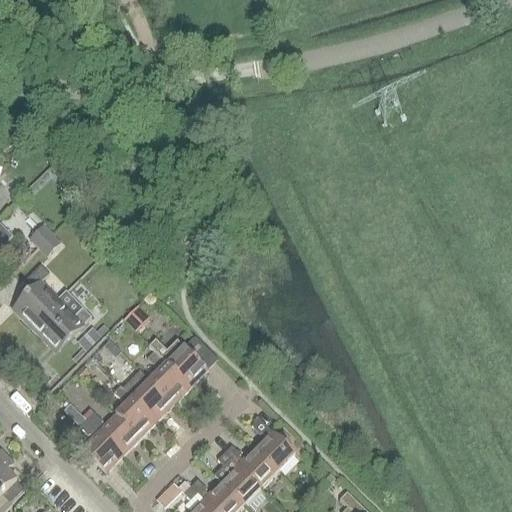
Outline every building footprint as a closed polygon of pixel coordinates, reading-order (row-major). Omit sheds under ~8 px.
[(94,196),(83,186),(76,192),(88,203),(94,196)] [(0,227),(0,263),(2,266),(20,248),(0,227)] [(33,242),(40,249),(55,235),(47,227),(33,242)] [(65,245),(55,235),(40,249),(50,260),(65,245)] [(29,330),(57,302),(41,286),(50,277),(41,268),(22,286),(31,295),(12,313),(29,330)] [(65,294),(57,302),(29,330),(54,356),(91,320),(65,294)] [(81,345),(90,354),(105,338),(96,330),(81,345)] [(154,355),(190,391),(208,374),(177,343),(167,353),(155,342),(148,349),(154,355)] [(115,357),(118,354),(110,345),(107,349),(115,357)] [(173,408),(190,391),(154,355),(147,362),(159,374),(149,385),(173,408)] [(76,377),(82,383),(89,376),(83,370),(76,377)] [(173,408),(149,385),(140,375),(130,385),(127,382),(120,389),(156,425),(173,408)] [(139,442),(156,425),(120,389),(113,396),(126,408),(116,419),(139,442)] [(79,430),(85,424),(70,408),(64,415),(79,430)] [(122,459),(139,442),(116,419),(106,428),(93,416),(86,423),(122,459)] [(277,476),(295,458),(285,449),(276,440),(258,422),(251,430),(264,442),(254,452),(277,476)] [(105,477),(122,459),(86,423),(79,430),(92,442),(81,453),(105,477)] [(282,434),(276,440),(285,449),(291,443),(282,434)] [(254,452),(244,462),(231,450),(224,457),(261,493),(277,476),(254,452)] [(213,480),(220,486),(244,510),(261,493),(224,457),(217,464),(223,470),(213,480)] [(13,468),(7,461),(0,467),(0,511),(5,511),(11,507),(2,498),(16,484),(7,474),(13,468)] [(330,478),(324,484),(329,490),(336,484),(330,478)] [(220,486),(210,496),(197,483),(190,490),(212,511),(241,511),(244,510),(220,486)] [(185,485),(177,492),(190,505),(185,510),(186,511),(212,511),(190,490),(185,485)] [(363,511),(348,497),(347,496),(340,503),(347,510),(345,511),(363,511)]
